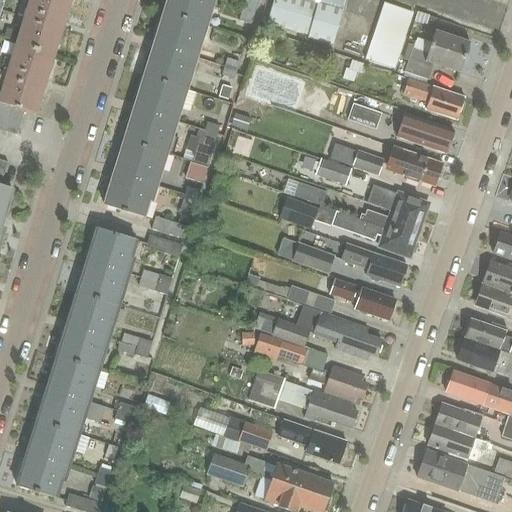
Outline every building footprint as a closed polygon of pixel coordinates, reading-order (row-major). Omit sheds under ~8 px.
[(27,0),(24,13),(62,25),(69,0),(27,0)] [(166,0),(163,12),(204,25),(211,0),(166,0)] [(331,44),(340,11),(343,0),(272,0),(266,23),(308,35),(307,38),(331,44)] [(245,3),(239,21),(252,25),(257,7),(245,3)] [(372,39),(365,60),(394,70),(401,49),(413,13),(405,10),(384,3),(372,39)] [(163,12),(153,44),(194,57),(204,25),(163,12)] [(24,13),(14,42),(53,54),(62,25),(24,13)] [(459,71),(468,41),(434,30),(430,42),(415,37),(404,73),(428,80),(433,63),(459,71)] [(14,42),(5,72),(43,84),(53,54),(14,42)] [(153,44),(143,76),(184,89),(194,57),(153,44)] [(241,62),(228,58),(226,67),(238,71),(241,62)] [(351,61),(348,71),(360,74),(363,65),(351,61)] [(226,67),(223,75),(236,79),(238,71),(226,67)] [(5,72),(0,88),(0,102),(10,106),(22,110),(34,114),(43,84),(5,72)] [(143,76),(133,109),(174,122),(184,89),(143,76)] [(455,120),(463,97),(407,79),(402,95),(427,103),(424,110),(455,120)] [(221,87),(218,98),(230,102),(233,91),(221,87)] [(377,132),(382,116),(334,99),(328,115),(377,132)] [(10,106),(0,102),(0,129),(2,130),(10,106)] [(15,134),(22,110),(10,106),(2,130),(15,134)] [(133,109),(123,141),(164,154),(174,122),(133,109)] [(446,149),(452,130),(402,114),(395,137),(444,153),(446,149)] [(234,115),(231,126),(246,131),(250,120),(234,115)] [(208,124),(206,132),(218,135),(220,127),(208,124)] [(193,162),(208,167),(218,135),(206,132),(203,140),(200,139),(193,162)] [(123,141),(113,173),(154,186),(164,154),(123,141)] [(433,186),(441,164),(392,147),(386,162),(405,168),(403,175),(433,186)] [(385,161),(358,152),(353,167),(380,176),(385,161)] [(322,160),(317,174),(347,184),(352,171),(322,160)] [(113,173),(103,205),(140,217),(145,200),(149,201),(154,186),(113,173)] [(327,193),(299,183),(294,196),(323,206),(327,193)] [(0,220),(1,221),(10,190),(0,186),(0,220)] [(187,188),(184,196),(196,199),(198,191),(187,188)] [(372,204),(390,211),(421,223),(426,209),(424,208),(425,204),(397,193),(393,203),(375,196),(372,204)] [(196,199),(184,196),(178,215),(180,216),(178,221),(188,224),(196,199)] [(318,213),(287,202),(281,219),(312,230),(318,213)] [(415,240),(421,223),(390,211),(387,221),(367,214),(366,218),(361,216),(360,219),(366,221),(415,240)] [(366,221),(360,219),(359,221),(336,213),(331,227),(374,243),(377,236),(381,237),(378,247),(406,256),(408,251),(410,252),(415,240),(366,221)] [(187,227),(155,216),(151,229),(183,239),(187,227)] [(95,228),(85,260),(127,273),(131,257),(127,256),(132,239),(95,228)] [(181,245),(148,235),(145,247),(177,257),(181,245)] [(511,238),(501,235),(494,256),(511,262),(511,238)] [(336,257),(300,244),(294,261),(330,274),(336,257)] [(398,286),(405,266),(372,254),(372,255),(345,246),(340,260),(366,270),(365,275),(398,286)] [(85,260),(75,292),(117,305),(127,273),(85,260)] [(511,272),(492,265),(484,285),(511,295),(511,272)] [(171,280),(143,271),(141,279),(169,287),(171,280)] [(248,276),(245,284),(257,288),(257,287),(259,282),(259,280),(248,276)] [(138,286),(167,295),(169,287),(141,279),(138,286)] [(386,320),(393,300),(360,288),(359,290),(333,280),(328,294),(354,304),(353,308),(386,320)] [(335,302),(292,286),(287,299),(331,314),(335,302)] [(511,297),(483,288),(476,309),(511,321),(511,316),(511,297)] [(75,292),(65,324),(107,337),(117,305),(75,292)] [(374,357),(379,340),(364,335),(366,330),(319,313),(315,328),(337,335),(333,348),(357,357),(358,351),(374,357)] [(273,337),(305,348),(310,335),(258,317),(255,329),(274,335),(273,337)] [(511,355),(511,340),(505,338),(507,331),(492,325),(491,328),(471,322),(465,339),(511,355)] [(65,324),(55,357),(96,370),(107,337),(65,324)] [(123,334),(120,342),(148,351),(151,343),(123,334)] [(256,346),(255,334),(242,335),(242,347),(256,346)] [(305,348),(305,350),(260,335),(253,356),(273,363),(276,356),(320,371),(325,355),(305,348)] [(148,351),(120,342),(117,350),(146,359),(148,351)] [(511,358),(464,342),(458,362),(493,375),(493,373),(511,379),(511,358)] [(86,402),(96,370),(55,357),(45,389),(86,402)] [(360,398),(365,382),(360,381),(362,376),(331,365),(328,374),(312,369),(306,386),(354,402),(355,397),(360,398)] [(232,369),(229,377),(240,381),(243,372),(232,369)] [(257,370),(247,400),(274,409),(284,379),(257,370)] [(510,417),(511,411),(511,393),(454,373),(447,394),(510,417)] [(101,406),(86,402),(45,389),(35,421),(76,434),(82,417),(96,422),(101,406)] [(350,428),(356,411),(351,409),(353,404),(313,391),(303,418),(328,426),(329,421),(350,428)] [(118,411),(118,412),(128,415),(130,407),(120,404),(118,411)] [(475,441),(483,418),(464,411),(463,414),(443,407),(443,406),(436,427),(475,441)] [(118,412),(116,421),(125,423),(128,415),(118,412)] [(511,419),(508,418),(502,438),(511,441),(511,419)] [(338,464),(345,442),(281,420),(276,435),(307,446),(303,456),(317,461),(318,457),(338,464)] [(35,421),(25,453),(66,466),(76,434),(35,421)] [(239,442),(267,452),(273,435),(245,426),(239,442)] [(468,463),(475,441),(436,427),(428,448),(429,448),(429,447),(449,454),(448,457),(468,463)] [(108,446),(105,458),(113,460),(117,449),(108,446)] [(25,453),(15,486),(52,497),(57,481),(61,482),(66,466),(25,453)] [(251,467),(244,464),(213,453),(206,474),(244,487),(251,467)] [(417,479),(459,493),(496,506),(505,480),(427,453),(417,479)] [(249,475),(260,478),(263,471),(270,474),(272,469),(265,466),(266,462),(247,455),(244,464),(251,467),(252,467),(249,475)] [(511,479),(511,463),(500,459),(495,474),(511,479)] [(284,484),(326,498),(331,483),(274,463),(272,469),(270,474),(271,474),(285,479),(284,484)] [(96,476),(109,480),(111,471),(109,471),(110,467),(101,464),(100,468),(98,468),(96,476)] [(271,474),(269,479),(262,499),(277,504),(276,505),(293,511),(295,506),(311,511),(320,511),(326,498),(284,484),(285,479),(271,474)] [(64,507),(81,511),(98,511),(105,490),(104,490),(104,488),(106,488),(109,480),(96,476),(93,485),(95,485),(94,487),(91,486),(88,499),(68,494),(64,507)] [(181,488),(178,500),(195,505),(199,493),(181,488)] [(405,511),(436,511),(409,502),(405,511)]
